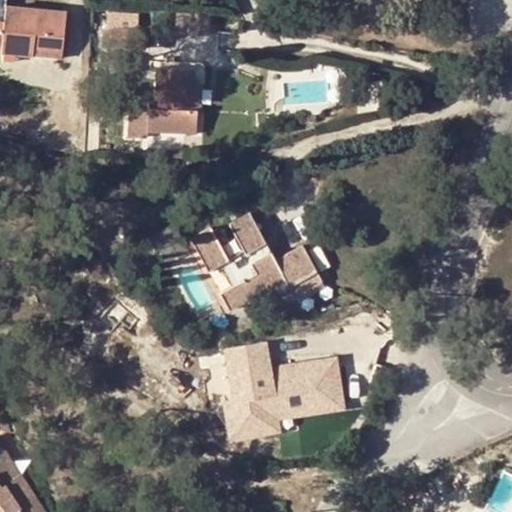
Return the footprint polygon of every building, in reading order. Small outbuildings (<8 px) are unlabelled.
[(0,0),(0,41),(11,42),(31,43),(31,38),(58,40),(59,0),(0,0)] [(211,14),(175,13),(174,33),(210,35),(211,14)] [(144,29),(114,29),(113,48),(144,49),(144,29)] [(0,41),(0,49),(11,50),(11,42),(0,41)] [(191,114),(192,85),(193,70),(159,70),(157,111),(150,110),(149,133),(198,135),(199,114),(191,114)] [(202,114),(203,85),(192,85),(191,114),(199,114),(202,114)] [(316,116),(304,118),(305,124),(317,123),(316,116)] [(307,244),(279,259),(274,250),(266,255),(261,246),(269,242),(252,212),(233,223),(246,248),(231,257),(214,227),(193,239),(211,270),(224,263),(236,284),(223,292),(232,308),(275,285),(272,280),(286,273),(288,278),(298,295),(327,279),(307,244)] [(266,255),(274,250),(269,242),(261,246),(266,255)] [(272,280),(275,285),(288,278),(286,273),(272,280)] [(228,360),(263,357),(260,340),(226,344),(228,360)] [(265,377),(263,357),(228,360),(234,396),(239,431),(271,425),(268,407),(292,404),(292,411),(337,405),(331,361),(274,368),(275,375),(265,377)] [(234,396),(224,397),(229,432),(239,431),(234,396)] [(0,511),(45,511),(0,443),(0,511)]
